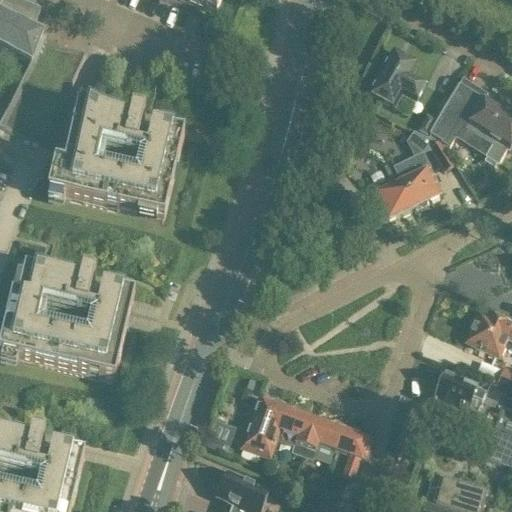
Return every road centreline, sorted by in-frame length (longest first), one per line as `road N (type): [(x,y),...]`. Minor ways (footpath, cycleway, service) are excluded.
road 1 (tertiary): [(191,375),(261,217),(305,48)]
road 2 (residential): [(430,257),(392,394),(377,410),(264,374),(255,361)]
road 3 (residential): [(255,361),(297,314),(430,257)]
road 4 (residential): [(511,71),(374,0)]
road 5 (tertiary): [(149,511),(191,375)]
